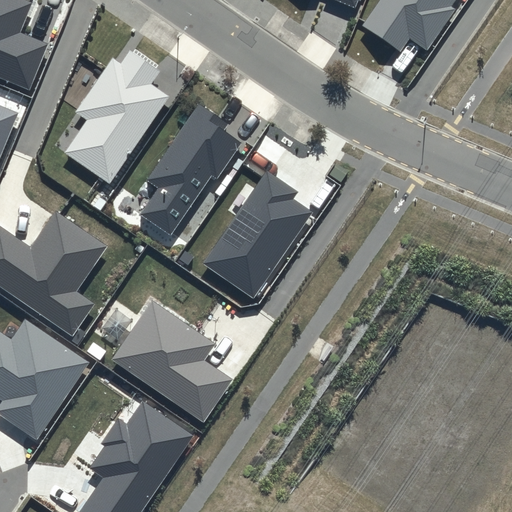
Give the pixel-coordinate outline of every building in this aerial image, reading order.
[(32,3),(25,0),(0,0),(0,77),(29,89),(47,44),(20,33),(32,3)] [(358,0),(332,0),(355,9),(358,0)] [(455,0),(379,0),(362,25),(401,51),(410,38),(427,50),(455,9),(451,6),(455,0)] [(161,71),(129,50),(120,63),(113,58),(76,112),(87,120),(65,152),(110,182),(168,96),(152,85),(161,71)] [(228,124),(198,104),(146,180),(157,188),(139,214),(170,235),(211,175),(217,179),(242,142),(224,130),(228,124)] [(0,158),(19,113),(0,105),(0,158)] [(298,192),(267,171),(203,263),(253,298),(312,212),(293,199),(298,192)] [(55,209),(30,246),(0,225),(0,285),(72,335),(94,303),(76,291),(108,246),(55,209)] [(216,344),(152,301),(112,359),(204,421),(232,380),(204,361),(216,344)] [(88,362),(25,320),(12,339),(0,331),(0,400),(1,401),(0,402),(0,414),(36,439),(88,362)] [(141,511),(193,436),(142,401),(126,424),(118,419),(102,443),(105,446),(90,468),(103,478),(79,511),(141,511)]
